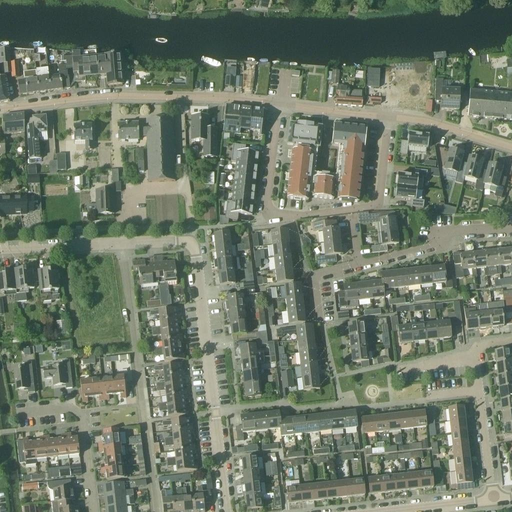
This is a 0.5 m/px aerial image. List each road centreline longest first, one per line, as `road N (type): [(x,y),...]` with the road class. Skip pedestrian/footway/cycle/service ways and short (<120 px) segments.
road 1 (residential): [(386,115),(376,206),(277,219),(266,208),(278,102)]
road 2 (tertiary): [(278,102),(107,97),(0,110)]
road 3 (residential): [(224,511),(190,242)]
road 4 (residential): [(157,511),(122,245)]
road 5 (residential): [(92,511),(81,417),(69,408),(17,413)]
road 6 (residential): [(357,265),(426,247),(454,230),(511,229)]
road 7 (tertiary): [(511,147),(386,115)]
road 8 (residential): [(0,250),(122,245)]
